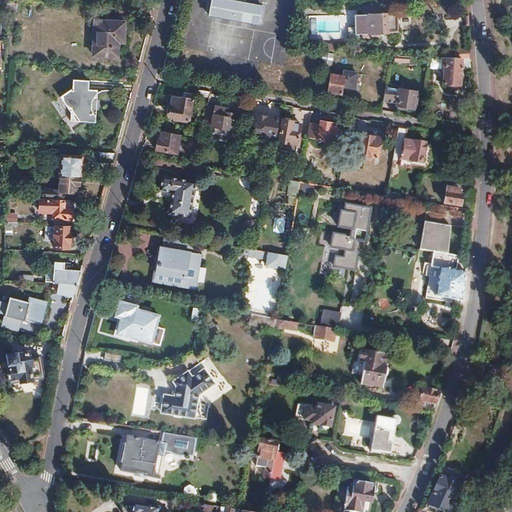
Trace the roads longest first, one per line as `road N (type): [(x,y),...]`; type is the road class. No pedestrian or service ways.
road 1 (residential): [(31,503),(47,476),(76,329),(148,76)]
road 2 (residential): [(486,131),(479,279),(458,374),(422,476)]
road 3 (residential): [(486,131),(148,76)]
road 4 (residential): [(478,0),(486,131)]
